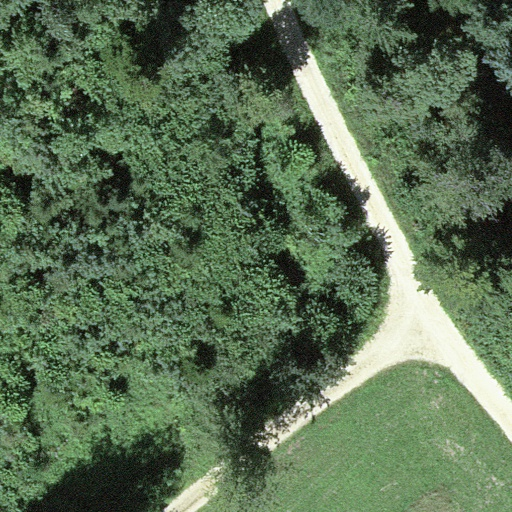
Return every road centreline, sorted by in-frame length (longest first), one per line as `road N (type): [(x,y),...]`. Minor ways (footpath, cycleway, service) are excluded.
road 1 (track): [(175,511),(423,326),(269,0)]
road 2 (track): [(511,435),(423,326)]
